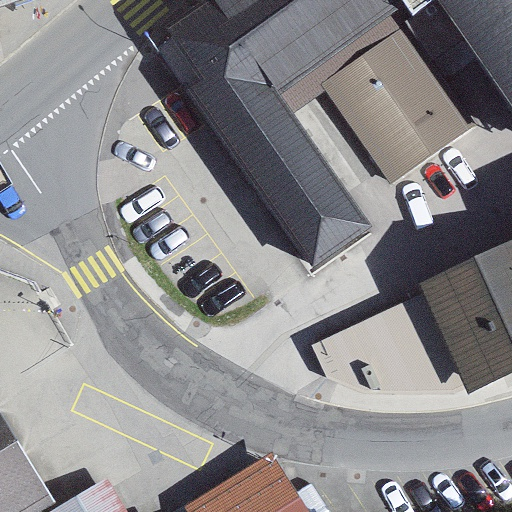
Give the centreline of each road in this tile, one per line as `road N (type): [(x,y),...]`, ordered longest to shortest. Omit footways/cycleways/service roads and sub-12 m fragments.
road 1 (residential): [(511,425),(340,447),(212,405),(148,353),(0,134)]
road 2 (secondary): [(0,128),(146,0)]
